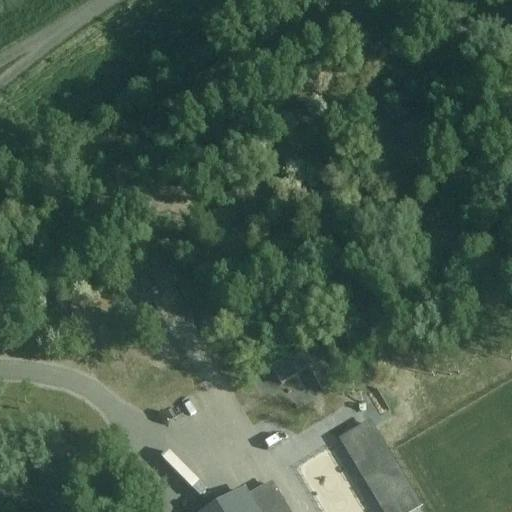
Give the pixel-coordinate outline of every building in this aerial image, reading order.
[(166,282),(155,288),(160,296),(170,290),(166,282)] [(149,293),(133,302),(154,342),(170,334),(149,293)] [(313,344),(270,370),(280,387),(308,370),(322,393),(336,384),(323,362),(324,361),(313,344)] [(394,509),(406,502),(413,498),(369,425),(350,437),(394,509)] [(251,511),(241,495),(212,511),(251,511)]
